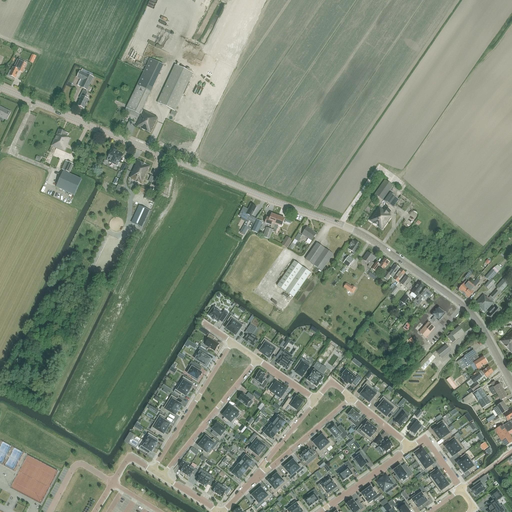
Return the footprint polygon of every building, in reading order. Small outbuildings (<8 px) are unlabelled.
[(150,2),(145,11),(150,13),(154,5),(150,2)] [(150,59),(137,85),(126,108),(141,114),(147,99),(151,92),(164,65),(150,59)] [(15,78),(19,71),(22,73),(24,69),(26,64),(18,60),(14,67),(14,68),(13,68),(11,71),(10,71),(7,76),(12,78),(13,77),(15,78)] [(176,65),(158,103),(174,111),(192,73),(176,65)] [(82,69),(81,72),(92,77),(94,75),(82,69)] [(80,71),(77,78),(81,79),(83,81),(80,87),(87,90),(93,78),(92,77),(81,72),(80,71)] [(79,103),(78,106),(81,107),(80,108),(83,109),(84,109),(89,100),(84,98),(87,92),(83,91),(80,98),(81,99),(80,101),(79,103)] [(0,117),(7,121),(11,112),(0,107),(0,117)] [(155,115),(143,110),(142,113),(136,126),(151,133),(157,118),(154,117),(155,115)] [(51,146),(65,152),(67,148),(68,145),(69,145),(71,139),(67,137),(69,134),(59,130),(51,146)] [(112,150),(108,157),(109,157),(107,161),(117,166),(119,162),(123,155),(116,152),(117,151),(113,149),(112,150)] [(151,167),(137,160),(129,178),(131,178),(130,179),(132,180),(132,181),(143,185),(151,167)] [(68,162),(64,170),(69,173),(73,164),(68,162)] [(70,173),(64,171),(56,187),(74,195),(82,179),(69,174),(70,173)] [(385,180),(375,194),(383,200),(393,186),(385,180)] [(142,186),(139,191),(146,194),(148,189),(142,186)] [(159,204),(162,205),(166,194),(161,192),(155,205),(158,207),(159,204)] [(394,207),(395,205),(399,200),(389,193),(384,201),(394,207)] [(146,195),(144,198),(147,199),(147,198),(152,200),(151,201),(154,203),(156,199),(146,195)] [(247,220),(249,216),(251,217),(256,207),(251,205),(248,209),(243,207),(239,216),(247,220)] [(140,207),(132,223),(141,227),(148,210),(140,207)] [(369,221),(382,230),(391,217),(388,215),(391,211),(386,207),(384,210),(379,207),(369,221)] [(273,228),(278,216),(271,214),(269,218),(267,217),(264,223),(271,225),(270,227),(273,228)] [(278,216),(273,228),(278,230),(279,226),(282,227),(285,219),(278,216)] [(247,220),(244,225),(243,227),(248,230),(249,228),(251,229),(254,224),(247,220)] [(256,220),(252,231),(257,233),(262,223),(256,220)] [(471,230),(483,240),(494,228),(490,228),(490,223),(484,229),(481,226),(481,227),(477,231),(477,225),(475,227),(473,225),(465,225),(467,227),(471,227),(469,230),(471,230)] [(270,239),(273,230),(266,227),(263,237),(270,239)] [(308,239),(311,241),(316,234),(311,231),(311,230),(307,227),(302,235),(308,239)] [(287,248),(292,240),(286,236),(281,245),(287,248)] [(355,254),(361,245),(355,241),(354,242),(353,241),(349,246),(351,247),(349,250),(353,252),(352,254),(354,255),(355,254)] [(322,271),(333,255),(316,243),(305,259),(322,271)] [(371,262),(374,257),(368,253),(362,260),(369,265),(368,267),(371,269),(374,264),(371,262)] [(354,260),(349,256),(343,263),(348,267),(354,260)] [(385,274),(386,271),(384,270),(389,263),(384,259),(379,265),(376,262),(371,269),(376,272),(378,269),(385,274)] [(294,297),(311,273),(294,261),(277,286),(294,297)] [(386,271),(385,274),(382,277),(387,281),(390,277),(392,278),(400,269),(395,265),(388,273),(386,271)] [(489,282),(491,280),(498,272),(494,268),(486,278),(489,281),(489,282)] [(393,279),(395,281),(397,283),(405,273),(401,269),(393,279)] [(499,294),(511,281),(506,276),(497,286),(498,288),(495,290),(490,296),(488,299),(487,297),(486,298),(483,295),(475,304),(485,313),(493,303),(492,302),(494,299),(499,294)] [(408,290),(412,285),(410,283),(411,281),(405,277),(400,284),(401,285),(400,285),(408,290)] [(480,282),(477,279),(476,279),(471,284),(469,288),(463,294),(468,298),(473,292),(474,291),(473,289),(475,287),(474,286),(476,285),(477,285),(480,282)] [(489,282),(485,287),(488,290),(495,283),(491,280),(489,282)] [(463,294),(469,288),(471,284),(469,282),(466,286),(463,284),(458,290),(463,294)] [(419,293),(424,287),(418,283),(411,292),(417,297),(419,294),(419,293)] [(394,296),(399,290),(395,286),(387,295),(388,296),(391,293),(394,296)] [(430,298),(433,294),(426,288),(420,295),(419,295),(414,301),(419,305),(422,301),(419,299),(421,297),(423,298),(426,295),(430,298)] [(404,304),(409,297),(406,294),(400,301),(401,302),(404,304)] [(438,322),(445,314),(444,313),(445,313),(438,307),(431,315),(433,317),(431,320),(434,323),(436,320),(438,322),(438,321),(438,322)] [(491,313),(488,316),(493,320),(500,312),(496,308),(494,309),(492,307),(488,312),(489,311),(491,313)] [(222,323),(228,314),(224,311),(222,314),(213,308),(208,315),(208,316),(212,318),(211,319),(212,319),(214,320),(218,322),(219,321),(222,323)] [(238,322),(239,321),(231,316),(227,321),(230,323),(226,329),(230,332),(231,332),(238,322)] [(231,332),(231,333),(231,332),(236,336),(240,330),(242,331),(246,326),(243,324),(243,325),(238,322),(231,332)] [(428,322),(419,333),(426,338),(435,328),(428,322)] [(249,334),(254,328),(250,325),(245,333),(248,335),(244,340),(248,342),(247,343),(249,344),(250,344),(253,346),(258,340),(249,334)] [(458,337),(464,333),(459,326),(450,333),(450,334),(447,337),(453,343),(456,340),(456,341),(459,338),(458,337)] [(201,327),(199,330),(207,336),(209,333),(201,327)] [(511,331),(500,342),(502,344),(511,354),(511,331)] [(209,335),(207,338),(209,339),(205,345),(215,351),(219,344),(213,341),(215,338),(209,335)] [(264,355),(272,344),(264,339),(261,344),(263,346),(259,352),(264,355)] [(288,339),(283,346),(285,348),(288,343),(293,346),(294,343),(288,339)] [(272,344),(264,355),(265,355),(269,358),(273,352),(276,354),(279,349),(272,344)] [(446,345),(437,353),(442,359),(451,351),(446,345)] [(209,363),(208,362),(209,361),(210,362),(211,360),(206,357),(208,354),(199,348),(197,352),(200,353),(195,360),(202,364),(201,365),(206,368),(209,363)] [(287,370),(286,370),(287,371),(287,370),(293,361),(290,359),(292,356),(288,354),(286,356),(283,354),(285,352),(282,349),(276,358),(279,360),(277,363),(276,364),(277,364),(281,366),(281,367),(281,366),(283,368),(282,368),(283,368),(287,370)] [(464,357),(457,362),(461,368),(463,371),(473,363),(477,370),(487,363),(483,356),(479,359),(473,350),(464,356),(464,357)] [(430,353),(418,366),(423,371),(435,357),(430,353)] [(304,364),(299,361),(293,369),(296,371),(295,373),(302,377),(309,367),(308,367),(310,364),(306,362),(304,364)] [(202,369),(191,362),(189,366),(192,367),(188,374),(193,377),(192,378),(197,381),(200,378),(199,377),(199,376),(200,377),(202,374),(201,373),(200,372),(202,369)] [(315,368),(307,381),(311,383),(311,384),(312,385),(313,385),(317,387),(319,384),(320,384),(322,382),(321,381),(325,375),(323,374),(327,369),(323,366),(319,371),(315,368)] [(481,371),(471,379),(474,383),(484,375),(487,378),(493,372),(489,367),(482,372),(481,371)] [(255,381),(261,386),(260,387),(263,389),(267,383),(265,381),(266,380),(263,378),(265,376),(262,373),(259,371),(257,374),(258,374),(257,376),(255,380),(255,381)] [(356,378),(351,375),(352,374),(348,371),(348,372),(347,371),(346,371),(342,375),(343,376),(341,379),(344,381),(344,382),(347,385),(348,383),(351,385),(352,383),(355,386),(362,379),(358,376),(356,378)] [(179,385),(190,392),(192,389),(191,388),(192,386),(190,385),(192,382),(183,377),(179,385)] [(449,378),(446,380),(454,390),(456,388),(449,378)] [(364,399),(365,399),(373,389),(369,385),(370,383),(367,381),(362,388),(365,390),(360,395),(364,399)] [(497,395),(504,391),(500,384),(497,386),(495,381),(491,383),(493,386),(489,389),(492,394),(496,392),(497,395)] [(281,386),(276,383),(275,385),(272,383),(268,390),(275,395),(281,386)] [(473,392),(480,387),(477,383),(470,389),(473,392)] [(190,392),(179,385),(174,392),(182,397),(184,395),(186,396),(187,394),(188,395),(190,392)] [(282,387),(281,386),(275,395),(283,400),(287,394),(285,392),(286,390),(282,387)] [(487,397),(481,388),(472,393),(482,408),(490,403),(490,402),(488,400),(487,397)] [(373,389),(365,399),(369,403),(374,397),(376,399),(380,394),(378,392),(376,394),(371,391),(373,389)] [(494,398),(496,401),(499,400),(500,401),(507,397),(504,391),(497,395),(498,396),(494,398)] [(243,394),(238,400),(246,406),(251,401),(254,398),(249,394),(247,397),(243,394)] [(172,395),(167,403),(178,410),(179,410),(178,410),(181,405),(175,401),(177,399),(172,395)] [(303,401),(297,397),(293,403),(288,400),(282,408),(287,411),(291,406),(297,410),(300,406),(303,403),(302,403),(303,401)] [(381,413),(382,413),(390,403),(383,397),(379,402),(382,404),(377,409),(381,413)] [(178,410),(167,403),(164,408),(162,407),(160,410),(167,414),(169,412),(175,415),(178,411),(178,410)] [(390,403),(382,413),(386,417),(391,411),(394,413),(398,408),(390,403)] [(497,407),(493,409),(498,417),(501,414),(508,410),(503,403),(497,407)] [(227,411),(236,419),(242,412),(234,406),(232,408),(230,407),(227,411)] [(396,424),(399,427),(400,426),(400,427),(408,418),(402,413),(404,410),(401,408),(395,416),(397,418),(396,420),(394,422),(396,424)] [(352,410),(348,416),(352,419),(350,421),(354,424),(356,426),(361,420),(359,418),(360,417),(357,414),(358,414),(357,414),(352,410)] [(227,411),(223,416),(225,417),(223,420),(227,424),(229,421),(233,424),(236,419),(227,411)] [(160,414),(155,422),(167,429),(170,424),(164,420),(165,417),(160,414)] [(285,418),(280,414),(278,416),(276,415),(273,419),(282,427),(286,422),(283,420),(285,418)] [(282,427),(273,419),(269,424),(271,425),(278,431),(282,427)] [(424,428),(414,420),(411,423),(414,425),(409,431),(415,436),(420,429),(422,430),(424,428)] [(436,435),(437,436),(448,428),(449,427),(443,420),(436,425),(438,427),(437,428),(433,431),(435,433),(436,435)] [(167,429),(155,422),(150,430),(156,433),(157,430),(164,434),(166,430),(167,429)] [(364,436),(372,426),(367,423),(366,424),(364,422),(360,427),(362,429),(360,432),(364,436)] [(219,425),(217,423),(214,427),(214,428),(212,430),(214,431),(211,433),(216,437),(219,435),(221,436),(225,430),(222,428),(223,427),(220,425),(219,425)] [(275,435),(278,431),(271,425),(268,429),(275,435)] [(339,431),(334,425),(328,430),(336,439),(340,436),(343,439),(348,435),(342,428),(339,431)] [(511,442),(511,438),(508,432),(503,425),(494,430),(505,447),(511,442)] [(378,434),(375,432),(377,430),(372,426),(364,436),(371,442),(378,434)] [(271,440),(273,437),(275,435),(268,429),(266,427),(262,432),(263,433),(261,435),(266,439),(268,437),(271,440)] [(451,432),(448,428),(437,436),(439,439),(439,438),(440,441),(444,438),(445,437),(447,439),(452,436),(450,433),(451,432)] [(157,438),(149,433),(144,441),(155,448),(157,445),(156,444),(158,442),(155,441),(157,438)] [(318,439),(327,449),(333,443),(329,438),(327,441),(322,435),(318,439)] [(252,444),(262,452),(262,451),(266,447),(260,442),(262,440),(257,436),(251,443),(252,444)] [(378,445),(379,446),(379,447),(383,453),(386,452),(390,449),(393,446),(388,440),(385,442),(382,440),(383,439),(380,436),(374,443),(377,446),(378,445)] [(448,452),(449,452),(461,444),(455,436),(448,441),(450,444),(449,445),(445,447),(447,449),(448,452)] [(202,441),(213,450),(216,446),(218,447),(220,444),(213,439),(211,441),(206,437),(202,441)] [(322,453),(327,449),(318,439),(317,439),(313,443),(319,449),(316,451),(321,457),(324,454),(322,453)] [(155,448),(144,441),(139,449),(148,454),(149,451),(151,453),(153,450),(153,451),(155,448)] [(213,450),(202,441),(202,442),(198,446),(204,451),(202,453),(207,457),(209,454),(207,453),(210,448),(212,450),(213,450)] [(252,452),(258,456),(261,452),(262,452),(252,444),(248,448),(248,447),(245,450),(250,454),(252,452)] [(449,452),(449,453),(451,455),(452,457),(456,454),(456,455),(457,453),(459,456),(466,451),(461,444),(449,452)] [(0,477),(10,482),(23,450),(17,448),(17,455),(15,460),(5,460),(3,466),(0,466),(0,477)] [(413,457),(416,462),(426,454),(425,452),(424,452),(423,449),(421,451),(419,448),(412,453),(414,456),(413,457)] [(306,462),(314,456),(314,455),(315,454),(312,450),(310,451),(309,450),(309,449),(308,450),(306,452),(306,451),(305,451),(303,453),(302,453),(303,454),(301,456),(300,456),(300,457),(301,457),(301,458),(300,458),(304,462),(305,461),(305,462),(306,463),(306,462)] [(364,466),(366,464),(362,458),(364,456),(361,451),(356,454),(358,457),(354,460),(355,461),(354,461),(357,465),(358,465),(361,468),(364,466)] [(420,467),(420,466),(430,459),(426,454),(416,462),(420,467)] [(460,468),(461,469),(470,462),(472,461),(468,456),(467,456),(465,454),(460,458),(462,460),(461,461),(457,464),(459,466),(458,466),(460,468)] [(249,467),(253,462),(244,455),(240,459),(249,467)] [(237,463),(246,471),(249,467),(240,459),(237,463)] [(430,459),(420,466),(424,471),(426,469),(428,472),(433,468),(431,465),(433,464),(432,462),(430,459)] [(183,473),(185,475),(190,466),(186,463),(186,462),(183,460),(179,467),(182,469),(180,472),(182,473),(183,474),(183,473)] [(289,464),(288,464),(297,474),(304,468),(300,464),(298,466),(293,460),(289,464)] [(353,468),(348,462),(344,464),(347,468),(338,475),(343,482),(352,475),(349,470),(353,468)] [(461,469),(463,472),(463,471),(464,474),(468,471),(469,470),(471,472),(476,469),(474,466),(473,466),(470,462),(461,469)] [(242,475),(246,471),(237,463),(233,467),(242,475)] [(297,474),(288,464),(284,468),(289,473),(286,476),(290,480),(297,474)] [(402,468),(400,466),(400,465),(400,466),(393,471),(396,475),(399,480),(400,481),(407,476),(408,478),(412,475),(406,466),(402,468)] [(190,466),(185,475),(187,476),(188,477),(188,476),(190,478),(192,474),(194,476),(198,471),(190,466)] [(242,475),(233,467),(230,472),(239,480),(242,475)] [(201,469),(196,477),(199,478),(196,482),(198,483),(199,484),(199,483),(201,485),(208,474),(201,469)] [(442,476),(442,475),(440,473),(438,471),(436,472),(435,470),(429,474),(431,476),(429,478),(432,483),(442,476)] [(208,474),(201,485),(203,486),(204,487),(204,486),(206,488),(208,484),(211,486),(214,480),(212,478),(213,476),(208,474)] [(272,478),(281,488),(288,482),(284,477),(282,479),(277,474),(273,478),(272,478)] [(324,480),(332,491),(337,487),(335,485),(338,483),(334,478),(332,480),(329,476),(324,480)] [(380,480),(377,482),(384,492),(384,491),(392,486),(394,488),(398,486),(391,476),(388,478),(386,476),(383,478),(383,477),(379,480),(380,480)] [(445,480),(442,476),(432,483),(436,487),(445,480)] [(476,496),(485,490),(481,484),(483,483),(488,480),(485,476),(477,482),(479,485),(471,490),(474,494),(473,494),(474,496),(475,496),(476,496)] [(274,494),(281,488),(272,478),(268,482),(273,487),(270,489),(274,494)] [(327,494),(332,491),(324,480),(317,485),(323,494),(326,492),(327,494)] [(445,481),(445,480),(436,487),(439,492),(442,491),(443,493),(449,489),(447,487),(449,485),(447,483),(446,481),(445,481)] [(217,495),(223,486),(215,482),(212,487),(215,488),(213,492),(215,493),(215,494),(215,493),(217,495)] [(230,491),(223,486),(217,495),(219,496),(220,496),(222,498),(224,494),(227,496),(230,491)] [(392,486),(384,491),(386,494),(394,488),(392,486)] [(366,490),(374,501),(381,496),(375,487),(372,489),(371,487),(366,490)] [(256,492),(265,502),(272,496),(268,491),(266,493),(261,488),(257,491),(256,492)] [(315,489),(312,492),(314,494),(304,501),(309,507),(308,507),(309,507),(312,505),(313,505),(313,504),(314,503),(315,503),(318,501),(319,500),(318,500),(316,497),(319,495),(315,489)] [(373,501),(374,501),(366,490),(361,494),(362,496),(360,498),(364,503),(366,501),(368,504),(373,500),(373,501)] [(487,511),(503,511),(504,511),(505,509),(502,505),(501,506),(497,501),(502,497),(497,490),(490,495),(494,500),(488,504),(490,507),(489,507),(489,508),(490,508),(490,510),(489,509),(489,510),(489,511),(487,511)] [(416,495),(415,495),(422,505),(427,501),(426,499),(428,498),(425,492),(422,494),(420,491),(416,495)] [(258,508),(265,502),(256,492),(252,495),(257,501),(254,503),(258,508)] [(416,495),(415,494),(410,498),(411,500),(409,502),(414,508),(416,506),(418,508),(422,505),(415,495),(416,495)] [(355,503),(353,500),(351,502),(347,504),(351,511),(350,511),(356,511),(359,510),(360,511),(363,508),(358,501),(355,503)] [(290,505),(291,506),(291,505),(295,511),(302,511),(303,511),(301,510),(304,508),(299,501),(297,503),(295,501),(290,505)] [(406,508),(409,506),(405,501),(400,505),(402,508),(398,510),(399,511),(398,511),(409,511),(408,510),(406,508)]
